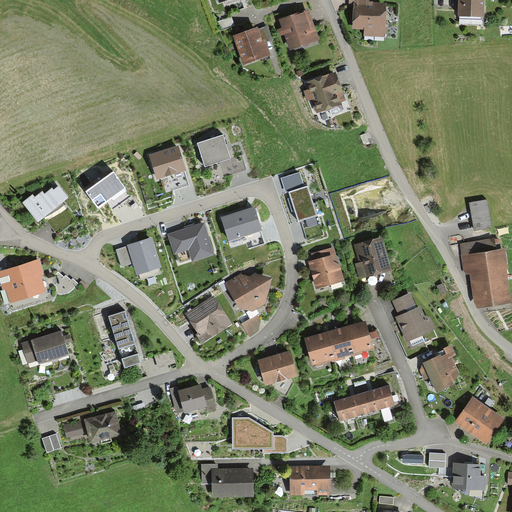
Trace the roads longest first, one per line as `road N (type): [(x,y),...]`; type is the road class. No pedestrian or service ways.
road 1 (residential): [(85,264),(111,232),(253,189),(269,197),(290,258),(286,300),(256,340),(208,369)]
road 2 (residential): [(511,352),(481,327),(389,158),(324,0)]
road 3 (residential): [(32,416),(208,369)]
road 4 (residential): [(355,459),(208,369)]
road 5 (residential): [(208,369),(153,311),(85,264)]
road 6 (residential): [(426,435),(373,297)]
